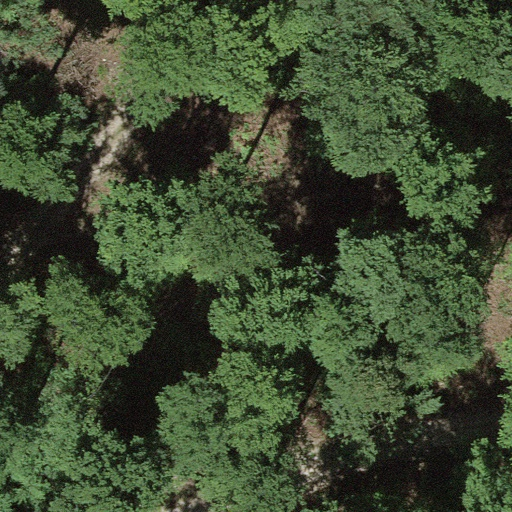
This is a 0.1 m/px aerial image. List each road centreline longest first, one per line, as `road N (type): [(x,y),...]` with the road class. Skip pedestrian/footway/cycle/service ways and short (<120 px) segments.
road 1 (track): [(0,344),(158,23),(181,0)]
road 2 (track): [(511,410),(417,418),(171,511)]
